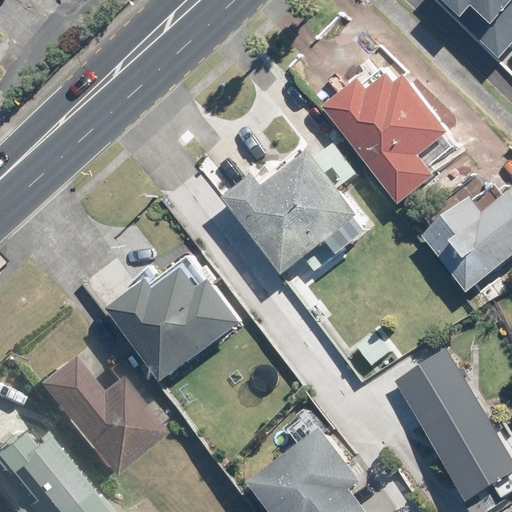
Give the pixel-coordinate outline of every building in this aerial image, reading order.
[(511,0),(432,0),(495,58),(501,52),(511,61),(511,0)] [(395,204),(432,174),(418,155),(441,137),(449,131),(403,74),(394,82),(387,73),(382,76),(364,88),(358,80),(355,77),(319,107),(395,204)] [(252,243),(277,276),(302,258),(313,272),(335,254),(364,233),(354,219),(357,216),(336,188),(354,173),(332,143),(313,158),(308,152),(306,149),(258,185),(249,173),(217,196),(239,226),(252,243)] [(467,195),(416,233),(459,291),(511,251),(511,190),(510,187),(495,198),(480,210),(467,195)] [(164,279),(125,308),(181,383),(261,323),(219,266),(211,272),(200,257),(166,281),(164,279)] [(388,352),(374,332),(354,346),(369,366),(388,352)] [(511,456),(447,347),(392,379),(465,504),(511,477),(511,456)] [(76,355),(42,382),(115,476),(169,434),(124,375),(104,391),(76,355)] [(366,511),(350,490),(359,484),(317,428),(245,481),(267,511),(366,511)] [(104,511),(109,508),(47,429),(18,452),(6,438),(0,442),(0,481),(15,500),(12,503),(18,511),(104,511)]
